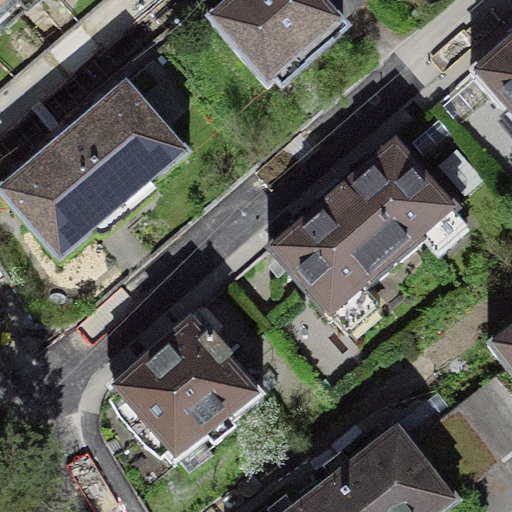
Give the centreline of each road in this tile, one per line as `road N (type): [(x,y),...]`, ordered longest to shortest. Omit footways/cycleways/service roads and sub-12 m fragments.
road 1 (residential): [(32,403),(487,0)]
road 2 (residential): [(0,126),(145,0)]
road 3 (residential): [(95,511),(32,403)]
